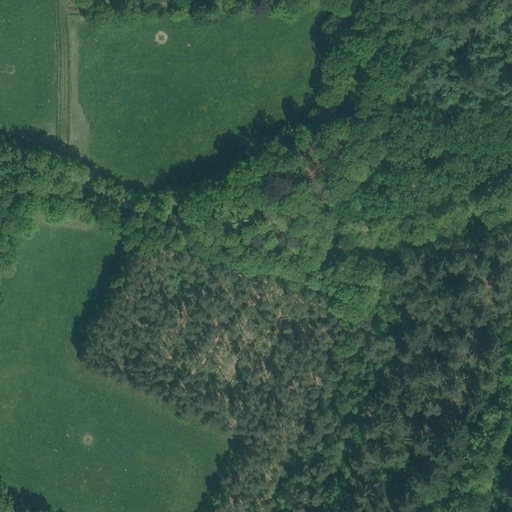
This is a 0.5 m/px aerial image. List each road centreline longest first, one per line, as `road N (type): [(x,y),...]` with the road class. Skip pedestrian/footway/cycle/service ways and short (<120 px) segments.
road 1 (track): [(511,192),(426,224),(197,226),(0,155)]
road 2 (track): [(511,374),(457,511)]
